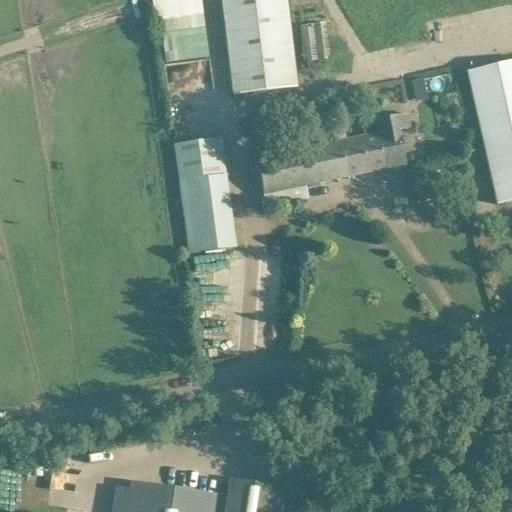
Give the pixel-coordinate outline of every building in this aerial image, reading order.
[(168,0),(170,26),(218,24),(216,0),(168,0)] [(221,0),(233,97),(298,89),(287,0),(221,0)] [(330,60),(326,24),(300,28),(304,63),(330,60)] [(220,67),(220,36),(203,36),(203,26),(196,26),(196,38),(179,38),(179,67),(220,67)] [(511,202),(511,62),(466,72),(496,206),(511,202)] [(398,133),(412,130),(409,118),(376,125),(378,135),(381,152),(368,154),(371,168),(373,167),(373,173),(405,166),(401,146),(398,133)] [(376,125),(375,125),(378,136),(345,143),(344,137),(332,139),(334,145),(298,152),(296,141),(253,150),(265,209),(308,200),(306,187),(373,173),(373,167),(371,168),(368,154),(381,152),(378,135),(376,125)] [(189,254),(235,248),(220,139),(174,146),(189,254)] [(466,193),(461,174),(458,160),(412,171),(413,185),(417,204),(466,193)] [(151,447),(121,448),(122,470),(151,469),(151,447)] [(116,488),(112,511),(282,511),(286,488),(229,480),(224,511),(213,511),(216,496),(131,483),(130,490),(116,488)] [(384,511),(384,497),(357,497),(356,511),(384,511)]
